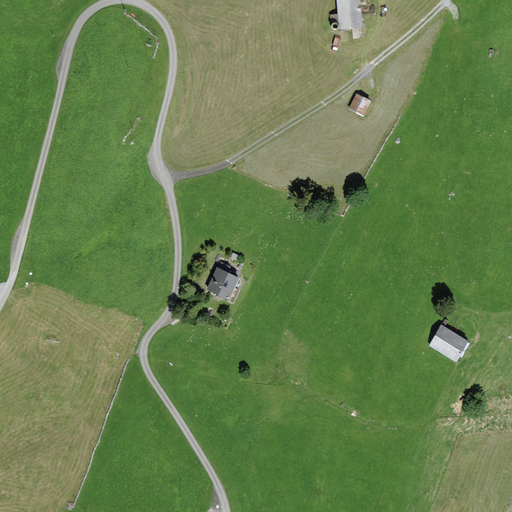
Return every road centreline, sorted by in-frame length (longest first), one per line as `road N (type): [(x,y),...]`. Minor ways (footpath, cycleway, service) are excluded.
road 1 (unclassified): [(235,511),(232,491),(145,357),(191,273),(161,141),(178,78),(168,22),(113,0),(76,39),(18,272),(0,303)]
road 2 (track): [(176,180),(319,107),(442,0)]
